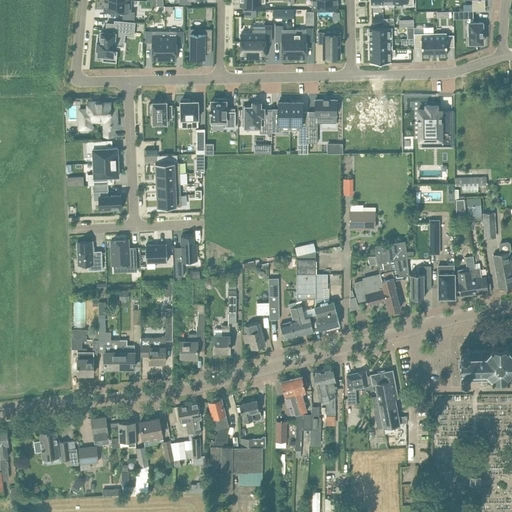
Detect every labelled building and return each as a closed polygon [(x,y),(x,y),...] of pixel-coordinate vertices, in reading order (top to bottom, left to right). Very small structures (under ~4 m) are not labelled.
[(123,0),(104,0),(104,11),(123,11),(122,18),(134,19),(135,11),(131,11),(131,0),(123,0)] [(337,0),(312,0),(313,9),(337,8),(337,0)] [(294,18),(294,9),(290,9),(287,9),(273,9),(273,18),(294,18)] [(473,10),(467,11),(467,18),(467,22),(467,35),(469,35),(470,43),(483,42),(482,22),(473,22),(473,10)] [(314,24),(314,11),(306,11),(306,24),(314,24)] [(97,40),(96,49),(98,49),(97,55),(101,55),(102,56),(102,60),(116,62),(117,50),(116,50),(114,50),(115,36),(118,36),(119,34),(125,34),(134,35),(135,22),(114,20),(114,23),(107,22),(106,31),(101,31),(100,40),(97,40)] [(252,28),(252,33),(253,33),(253,58),(265,58),(265,41),(271,41),(271,24),(265,24),(265,29),(252,28)] [(283,25),(276,25),(276,41),(282,41),(282,58),(294,58),(294,29),(283,29),(283,25)] [(305,29),(294,29),(294,58),(306,58),(306,42),(312,42),(312,27),(305,27),(305,29)] [(392,27),(369,28),(369,39),(392,38),(392,27)] [(190,28),(190,58),(203,58),(204,52),(206,52),(212,53),(212,28),(190,28)] [(145,30),(145,42),(152,42),(152,60),(164,60),(164,30),(145,30)] [(183,30),(164,30),(164,60),(176,60),(176,43),(183,43),(183,30)] [(325,31),(318,31),(318,43),(324,43),(324,58),(339,58),(339,32),(325,32),(325,31)] [(434,32),(414,33),(414,38),(414,44),(414,46),(422,46),(422,54),(434,54),(434,32)] [(446,32),(434,32),(434,54),(446,54),(446,45),(454,45),(454,34),(446,34),(446,32)] [(241,33),(241,58),(253,58),(253,33),(252,33),(241,33)] [(392,38),(369,39),(370,50),(392,49),(392,38)] [(392,49),(370,50),(370,62),(390,62),(390,55),(395,55),(395,49),(392,49)] [(211,110),(210,110),(210,112),(211,112),(211,124),(225,124),(225,127),(235,127),(235,111),(226,111),(226,108),(226,100),(224,100),(224,98),(217,98),(217,100),(211,100),(211,110)] [(323,99),(315,99),(315,123),(336,123),(336,111),(338,111),(338,102),(336,102),(336,99),(328,99),(328,98),(323,98),(323,99)] [(182,101),(180,101),(181,119),(192,119),(192,127),(198,126),(198,119),(198,101),(190,101),(190,99),(182,99),(182,101)] [(88,109),(80,109),(81,128),(91,128),(91,121),(104,120),(104,136),(114,136),(114,128),(117,128),(117,108),(111,108),(110,102),(94,103),(94,101),(88,101),(88,109)] [(152,104),(148,104),(149,114),(153,114),(153,123),(153,124),(154,124),(154,123),(166,123),(167,123),(167,118),(172,118),(171,105),(166,105),(166,102),(167,102),(166,101),(153,102),(153,101),(152,101),(152,102),(152,104)] [(362,116),(348,116),(349,122),(349,129),(362,129),(362,121),(392,121),(392,103),(383,103),(383,101),(371,102),(371,103),(362,103),(362,116)] [(243,106),(243,117),(245,117),(244,127),(260,127),(260,133),(271,133),(272,108),(264,108),(264,107),(261,107),(261,102),(252,102),(252,106),(243,106)] [(272,114),(271,132),(281,132),(281,130),(281,126),(290,126),(290,102),(278,102),(278,108),(278,114),(272,114)] [(290,102),(290,126),(290,130),(298,130),(301,130),(301,144),(308,144),(309,143),(308,125),(308,114),(302,114),(302,111),(302,102),(290,102)] [(418,118),(418,119),(418,123),(419,123),(419,139),(441,139),(441,146),(452,146),(452,111),(437,111),(437,105),(426,105),(426,109),(418,109),(418,118)] [(317,125),(308,125),(309,143),(317,143),(317,125)] [(196,128),(196,153),(205,153),(205,128),(196,128)] [(106,140),(86,141),(87,152),(93,152),(93,163),(120,161),(119,153),(118,154),(118,147),(112,147),(106,148),(106,140)] [(94,173),(88,174),(88,185),(93,185),(108,184),(108,176),(114,176),(119,176),(118,169),(120,169),(120,161),(93,163),(94,173)] [(179,162),(155,163),(156,174),(180,173),(179,162)] [(180,173),(156,174),(156,185),(175,184),(180,184),(180,173)] [(83,176),(66,177),(67,186),(83,185),(83,176)] [(486,176),(455,177),(455,185),(486,185),(486,176)] [(108,184),(93,185),(93,191),(99,191),(99,200),(100,210),(122,208),(121,195),(108,195),(108,191),(108,184)] [(175,184),(156,185),(157,196),(176,195),(176,194),(175,184)] [(176,195),(157,196),(157,207),(181,206),(181,194),(176,194),(176,195)] [(481,197),(467,199),(468,216),(482,215),(481,197)] [(463,199),(455,200),(456,215),(465,215),(463,199)] [(349,217),(349,227),(375,228),(375,218),(375,212),(349,211),(349,217)] [(494,212),(484,212),(485,237),(495,236),(494,212)] [(439,219),(429,219),(429,254),(439,253),(439,219)] [(180,246),(173,247),(174,276),(182,276),(181,259),(185,259),(185,257),(194,256),(194,249),(196,249),(195,243),(192,243),(192,236),(179,236),(180,246)] [(128,239),(111,240),(112,265),(113,264),(123,264),(123,271),(137,271),(136,247),(135,247),(135,250),(130,250),(130,247),(129,247),(128,239)] [(92,241),(77,241),(78,265),(88,264),(88,270),(102,269),(101,251),(93,251),(92,241)] [(375,245),(375,256),(377,263),(379,273),(387,300),(390,311),(400,308),(394,286),(395,285),(393,277),(395,277),(391,260),(403,259),(403,263),(401,264),(403,276),(409,275),(406,255),(405,241),(375,245)] [(501,252),(493,254),(497,279),(499,289),(511,286),(511,268),(509,252),(511,250),(510,243),(507,242),(501,243),(499,245),(501,252)] [(166,243),(146,244),(146,262),(167,261),(166,243)] [(297,258),(296,258),(296,259),(297,259),(297,297),(296,297),(296,299),(298,299),(298,298),(315,298),(316,298),(316,273),(316,258),(315,258),(315,251),(297,256),(297,258)] [(375,256),(367,256),(370,265),(377,263),(375,256)] [(458,272),(456,272),(458,283),(459,286),(460,296),(476,293),(475,285),(477,285),(475,268),(473,256),(468,256),(465,257),(467,268),(457,270),(458,272)] [(419,273),(410,273),(410,298),(424,297),(424,288),(424,282),(431,282),(431,266),(419,266),(419,273)] [(454,266),(438,266),(438,298),(441,298),(441,299),(447,299),(447,297),(454,297),(454,266)] [(475,268),(477,285),(475,285),(476,293),(491,291),(490,282),(487,283),(486,277),(481,277),(480,267),(475,268)] [(316,298),(315,307),(316,310),(318,320),(317,320),(319,329),(340,324),(334,302),(324,305),(324,298),(324,287),(327,287),(327,273),(316,273),(316,298)] [(363,279),(355,282),(356,287),(355,287),(359,301),(366,299),(368,305),(387,300),(379,273),(362,277),(363,279)] [(278,278),(268,278),(269,302),(269,314),(269,319),(279,319),(278,278)] [(236,290),(228,290),(228,295),(229,322),(236,322),(236,295),(236,290)] [(300,300),(295,302),(296,306),(304,334),(313,331),(314,331),(319,329),(317,320),(318,320),(316,310),(310,316),(305,317),(300,300)] [(86,301),(75,301),(75,323),(86,323),(86,301)] [(269,302),(257,302),(257,314),(269,314),(269,302)] [(290,321),(280,324),(284,339),(304,334),(296,306),(292,307),(291,303),(289,303),(290,308),(293,320),(290,321)] [(204,304),(196,304),(196,314),(196,332),(204,332),(204,323),(204,314),(204,304)] [(162,337),(141,337),(141,345),(141,355),(149,355),(149,362),(165,362),(165,352),(165,346),(165,340),(172,340),(172,308),(166,308),(166,336),(162,336),(162,337)] [(104,316),(98,316),(99,339),(99,341),(104,341),(104,368),(120,368),(119,352),(112,352),(119,352),(119,337),(111,337),(111,331),(104,331),(104,316)] [(244,334),(243,335),(245,341),(250,340),(252,347),(265,344),(262,334),(261,330),(260,330),(259,322),(253,324),(244,326),(244,334)] [(214,335),(214,341),(214,351),(230,351),(230,341),(230,325),(222,325),(222,328),(215,328),(214,329),(214,335)] [(86,329),(71,329),(71,349),(77,349),(77,374),(93,374),(93,357),(97,357),(97,351),(99,351),(99,341),(99,339),(98,340),(93,340),(92,340),(93,351),(87,351),(87,348),(81,348),(81,340),(86,340),(86,329)] [(180,342),(180,347),(180,357),(197,357),(197,347),(197,335),(198,333),(189,333),(189,342),(188,342),(180,342)] [(127,339),(119,339),(119,352),(120,368),(134,368),(134,358),(134,345),(127,345),(127,339)] [(461,359),(459,359),(459,370),(461,370),(461,371),(460,372),(460,381),(472,381),(479,381),(486,381),(486,382),(487,383),(488,384),(490,384),(491,383),(492,382),(492,381),(509,381),(509,382),(510,383),(511,383),(511,343),(510,344),(509,344),(509,345),(508,346),(491,347),(491,346),(490,345),(490,344),(488,344),(487,344),(486,345),(485,346),(485,347),(466,348),(463,348),(460,348),(460,358),(461,358),(461,359)] [(332,367),(322,370),(326,385),(329,402),(326,403),(326,421),(333,421),(333,415),(335,415),(335,397),(333,390),(338,389),(336,382),(335,377),(332,367)] [(322,370),(313,372),(315,382),(316,387),(319,400),(324,403),(326,403),(329,402),(326,385),(322,370)] [(371,374),(371,375),(372,384),(375,383),(376,388),(375,389),(376,396),(371,397),(373,407),(380,406),(383,427),(390,426),(399,424),(398,417),(391,380),(394,380),(392,370),(371,374)] [(365,371),(346,375),(348,404),(356,403),(356,387),(372,384),(371,375),(366,376),(365,371)] [(302,375),(291,378),(300,412),(307,411),(305,405),(302,393),(306,392),(304,385),(302,375)] [(291,378),(281,380),(285,397),(289,396),(292,407),(290,408),(291,415),(300,412),(291,378)] [(221,397),(209,401),(212,412),(210,413),(214,430),(215,430),(214,440),(212,440),(212,446),(227,446),(229,426),(221,397)] [(257,399),(239,404),(242,415),(243,415),(244,422),(253,419),(255,420),(260,419),(261,417),(259,411),(260,411),(257,399)] [(194,434),(201,433),(199,419),(201,419),(198,402),(188,404),(194,434)] [(188,404),(178,406),(180,416),(181,422),(186,421),(189,436),(190,440),(191,440),(192,448),(194,448),(193,441),(193,439),(192,436),(194,435),(194,434),(188,404)] [(319,406),(312,406),(311,430),(320,430),(321,417),(319,417),(319,406)] [(380,406),(373,407),(377,428),(383,427),(380,406)] [(312,414),(305,414),(297,416),(296,441),(295,441),(295,447),(295,456),(301,457),(303,429),(311,430),(311,417),(312,414)] [(104,437),(109,437),(106,416),(91,418),(94,443),(97,443),(99,445),(105,444),(104,437)] [(159,418),(140,421),(144,443),(163,439),(159,418)] [(129,446),(135,445),(134,421),(119,422),(120,440),(128,440),(129,446)] [(276,441),(277,441),(286,441),(286,421),(276,421),(276,441)] [(7,429),(0,429),(0,464),(2,480),(7,480),(9,478),(9,477),(8,467),(7,460),(6,460),(5,457),(7,457),(6,445),(9,445),(7,429)] [(40,432),(41,440),(33,441),(35,452),(42,451),(43,458),(59,456),(61,455),(62,460),(69,459),(70,465),(78,464),(76,448),(68,449),(67,441),(57,442),(55,430),(40,432)] [(194,448),(192,448),(193,458),(200,457),(199,438),(198,435),(202,434),(201,433),(194,434),(194,435),(192,436),(193,439),(193,441),(194,448)] [(241,438),(241,447),(253,447),(253,438),(241,438)] [(190,440),(171,443),(174,459),(179,458),(186,458),(186,459),(193,458),(192,448),(191,440),(190,440)] [(171,441),(163,443),(166,462),(174,460),(174,459),(171,443),(171,441)] [(79,448),(81,470),(90,469),(90,463),(98,462),(97,446),(79,448)] [(136,448),(140,467),(148,466),(144,446),(136,448)] [(212,446),(211,446),(211,456),(211,472),(215,472),(214,491),(232,492),(233,472),(239,472),(239,483),(252,483),(262,483),(263,447),(253,447),(241,447),(233,447),(233,446),(227,446),(212,446)] [(314,491),(313,511),(321,511),(322,491),(314,491)] [(325,498),(324,511),(336,511),(337,498),(325,498)]
